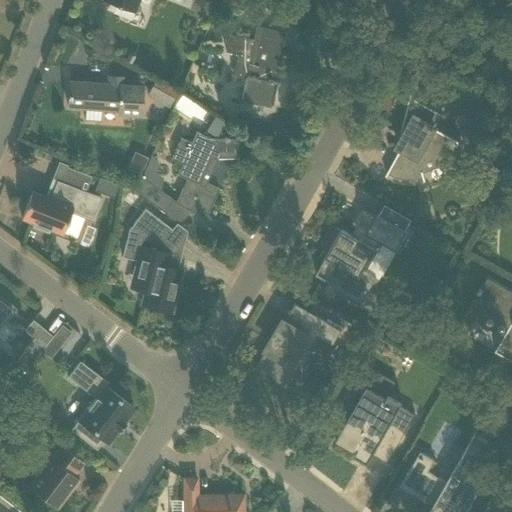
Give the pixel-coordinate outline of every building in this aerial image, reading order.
[(103,0),(135,12),(139,0),(103,0)] [(195,0),(194,3),(212,11),(217,0),(195,0)] [(265,8),(252,0),(224,0),(238,7),(259,19),(265,8)] [(257,28),(254,40),(229,34),(225,51),(238,54),(233,75),(246,77),(241,98),(272,105),(277,82),(271,81),(272,79),(269,78),(271,69),(275,70),(283,33),(257,28)] [(107,82),(68,80),(67,107),(85,108),(85,119),(100,120),(100,110),(117,111),(117,115),(141,116),(143,84),(122,83),(123,76),(107,75),(107,82)] [(149,97),(169,108),(177,93),(155,81),(150,92),(149,97)] [(405,141),(387,174),(389,174),(392,175),(397,177),(400,178),(405,179),(408,179),(414,180),(419,179),(424,178),(424,179),(425,179),(421,163),(436,156),(442,165),(444,164),(443,163),(445,162),(448,159),(451,156),(453,154),(456,151),(457,149),(458,147),(460,144),(461,144),(462,143),(435,128),(442,115),(443,114),(412,97),(412,96),(411,96),(402,133),(410,135),(408,142),(405,141)] [(236,158),(237,158),(237,138),(209,139),(197,132),(192,143),(181,138),(171,159),(182,164),(177,175),(187,179),(176,202),(172,201),(173,199),(161,190),(163,177),(156,173),(160,164),(152,155),(135,191),(144,197),(161,210),(161,209),(181,224),(190,211),(205,218),(219,189),(206,183),(218,158),(236,157),(236,158)] [(140,174),(147,158),(135,152),(128,168),(140,174)] [(114,196),(119,185),(104,179),(100,177),(98,182),(102,183),(99,190),(114,196)] [(50,198),(32,191),(22,218),(36,224),(35,227),(48,232),(49,229),(63,234),(72,211),(93,219),(101,197),(57,180),(50,198)] [(182,270),(174,268),(177,254),(168,252),(170,244),(164,240),(173,229),(145,208),(129,229),(122,257),(138,260),(135,272),(144,275),(141,289),(146,290),(143,303),(172,311),(182,270)] [(369,234),(356,227),(352,235),(343,230),(342,231),(337,228),(327,246),(332,249),(317,274),(337,286),(335,290),(339,292),(361,306),(377,277),(364,269),(379,242),(397,252),(407,234),(379,217),(369,234)] [(511,360),(511,291),(488,278),(482,288),(481,288),(478,292),(479,293),(467,316),(504,337),(496,351),(511,360)] [(0,324),(12,309),(0,300),(0,324)] [(316,316),(308,329),(334,345),(342,331),(316,316)] [(25,329),(35,338),(45,346),(52,337),(53,336),(33,319),(25,329)] [(256,367),(286,385),(297,368),(294,366),(311,336),(285,320),(267,351),(266,350),(256,367)] [(374,338),(360,330),(352,343),(360,348),(370,344),(374,338)] [(50,358),(61,345),(52,337),(45,346),(41,351),(50,358)] [(35,338),(18,359),(28,366),(45,346),(35,338)] [(339,361),(346,350),(338,345),(331,357),(339,361)] [(70,430),(96,450),(103,440),(106,443),(116,429),(118,431),(125,423),(123,421),(133,408),(105,387),(108,384),(79,362),(67,377),(95,399),(70,430)] [(357,388),(364,392),(357,405),(352,402),(342,420),(347,423),(336,441),(356,452),(354,455),(368,463),(373,454),(388,463),(416,414),(387,398),(396,382),(369,367),(357,388)] [(475,433),(447,482),(429,471),(435,460),(421,452),(400,487),(440,510),(439,511),(466,511),(491,470),(477,462),(489,441),(475,433)] [(30,488),(56,508),(78,479),(73,475),(83,462),(62,445),(30,488)] [(183,511),(243,511),(243,494),(197,495),(197,478),(184,478),(183,511)] [(0,511),(22,511),(0,494),(0,511)]
